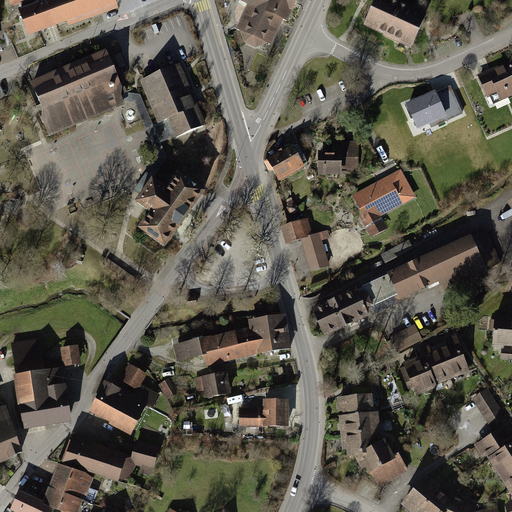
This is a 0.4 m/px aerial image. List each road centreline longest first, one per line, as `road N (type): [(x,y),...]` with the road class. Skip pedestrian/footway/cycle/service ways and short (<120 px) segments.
road 1 (tertiary): [(0,508),(75,422),(250,163)]
road 2 (tertiary): [(302,485),(313,399),(306,354),(250,163)]
road 3 (residential): [(511,37),(409,76),(303,36)]
road 4 (residential): [(174,0),(0,76)]
road 5 (tertiary): [(250,163),(201,0)]
road 6 (unknown): [(123,260),(144,182),(169,161),(218,141)]
road 7 (unknown): [(306,354),(439,296)]
road 8 (tertiary): [(303,36),(250,163)]
road 9 (residential): [(384,511),(487,431)]
